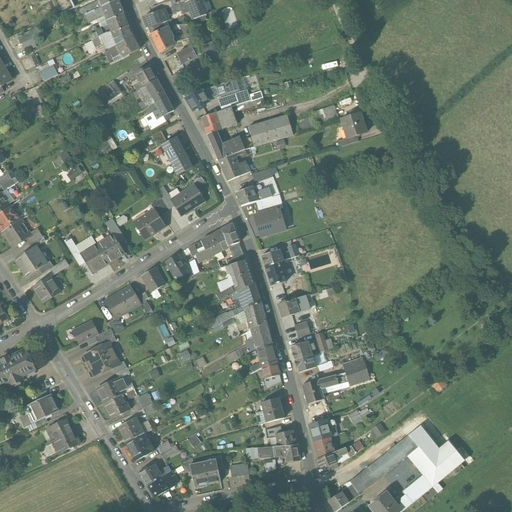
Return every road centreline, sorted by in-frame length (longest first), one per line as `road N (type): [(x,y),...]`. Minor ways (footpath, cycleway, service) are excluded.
road 1 (residential): [(233,209),(271,313),(312,488)]
road 2 (residential): [(126,0),(233,209)]
road 3 (residential): [(233,209),(38,328)]
road 4 (residential): [(38,328),(154,511)]
road 5 (residential): [(332,0),(388,123)]
